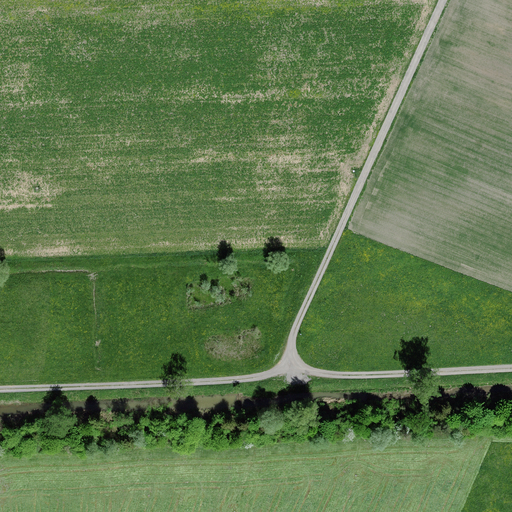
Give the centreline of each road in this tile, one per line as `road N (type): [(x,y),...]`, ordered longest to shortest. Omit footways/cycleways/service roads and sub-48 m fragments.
road 1 (track): [(511,368),(338,376),(304,369),(257,378),(0,388)]
road 2 (track): [(440,0),(305,300),(289,370)]
